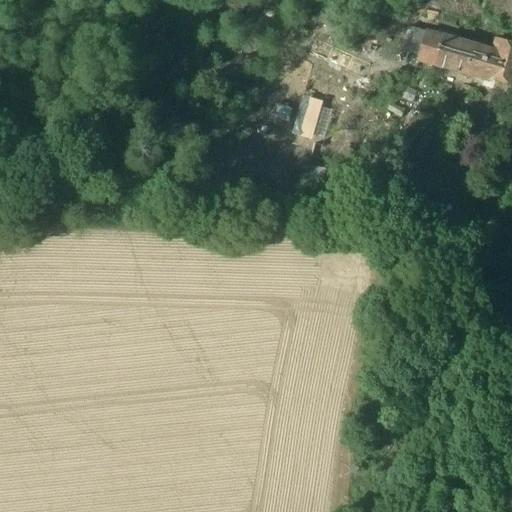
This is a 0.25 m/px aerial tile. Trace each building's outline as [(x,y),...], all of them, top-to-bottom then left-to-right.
[(511,0),(487,0),(483,15),(497,19),(502,0),(503,0),(511,2),(511,0)] [(442,37),(425,32),(417,61),(434,66),(442,37)] [(492,52),(442,37),(434,66),(483,81),(484,79),(511,87),(511,44),(496,40),(492,52)] [(504,112),(495,108),(486,129),(496,133),(504,112)] [(253,185),(286,186),(286,168),(253,168),(253,185)]
